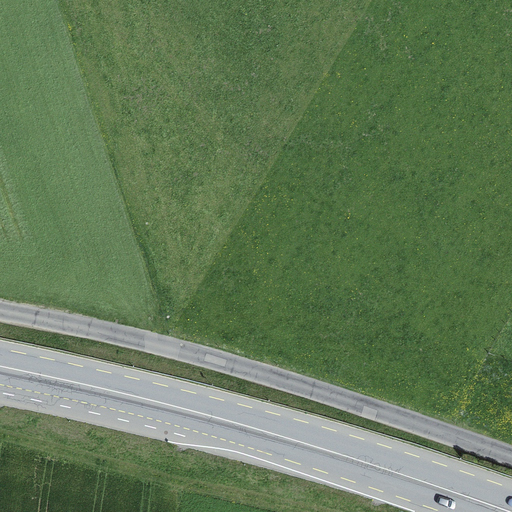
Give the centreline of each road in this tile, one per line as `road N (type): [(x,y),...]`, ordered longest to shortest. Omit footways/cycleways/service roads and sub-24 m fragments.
road 1 (unclassified): [(0,315),(170,348),(402,417),(511,460)]
road 2 (primary): [(0,368),(255,428),(484,511)]
